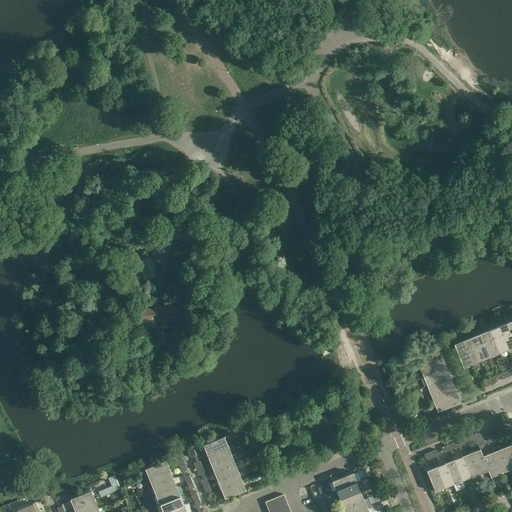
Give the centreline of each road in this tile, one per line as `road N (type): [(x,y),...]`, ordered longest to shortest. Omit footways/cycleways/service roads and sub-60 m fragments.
road 1 (residential): [(233,511),(383,445)]
road 2 (residential): [(383,445),(511,398)]
